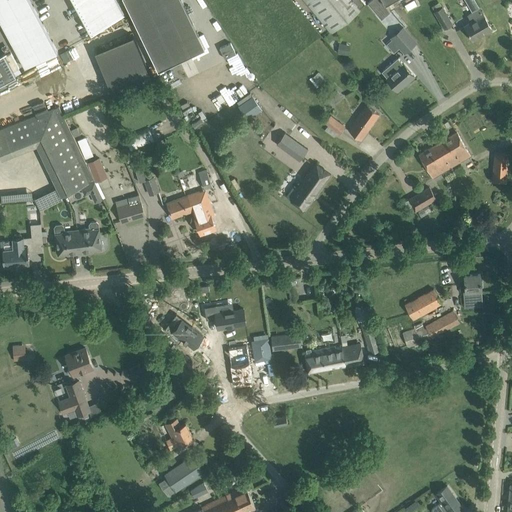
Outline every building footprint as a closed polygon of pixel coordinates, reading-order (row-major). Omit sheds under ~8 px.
[(0,0),(0,21),(25,68),(58,50),(52,40),(51,41),(45,32),(47,31),(43,23),(41,24),(37,16),(39,15),(33,5),(32,6),(28,0),(0,0)] [(76,0),(78,4),(76,5),(81,14),(83,13),(88,21),(86,22),(91,32),(124,14),(115,0),(76,0)] [(182,0),(124,0),(158,70),(205,48),(182,0)] [(304,0),(331,32),(360,9),(352,0),(304,0)] [(383,0),(370,0),(368,2),(382,18),(390,11),(385,3),(383,0)] [(442,7),(435,11),(444,28),(451,24),(442,7)] [(492,29),(480,8),(466,16),(470,22),(465,25),(473,40),(492,29)] [(416,42),(403,27),(396,33),(391,37),(404,52),(416,42)] [(148,71),(134,36),(96,51),(110,86),(148,71)] [(219,47),(231,72),(243,66),(232,41),(219,47)] [(4,53),(0,54),(0,84),(16,76),(4,53)] [(400,60),(398,57),(382,71),(387,77),(387,78),(398,90),(414,76),(403,63),(403,64),(400,60)] [(317,87),(326,80),(319,71),(309,78),(317,87)] [(333,105),(342,97),(337,91),(327,99),(333,105)] [(59,105),(0,128),(0,152),(3,159),(37,145),(61,196),(95,180),(59,105)] [(361,139),(379,114),(366,105),(348,130),(361,139)] [(79,126),(84,123),(83,120),(87,118),(86,116),(92,113),(89,107),(73,114),(79,126)] [(345,126),(331,115),(324,123),(328,125),(337,132),(339,133),(345,126)] [(149,127),(125,137),(131,152),(155,142),(149,127)] [(438,142),(419,153),(422,158),(433,177),(452,167),(471,155),(457,131),(438,142)] [(285,132),(277,143),(300,160),(308,149),(285,132)] [(495,151),(494,160),(493,181),(506,182),(508,152),(495,151)] [(96,182),(108,176),(100,157),(87,162),(96,182)] [(294,184),(286,196),(306,210),(314,198),(313,198),(331,174),(315,162),(298,187),(297,186),(294,184)] [(199,171),(200,175),(205,188),(219,183),(213,166),(199,171)] [(143,167),(135,170),(139,182),(144,180),(149,195),(160,191),(154,176),(147,178),(143,167)] [(82,187),(85,195),(90,193),(95,203),(103,199),(95,181),(82,187)] [(415,210),(436,198),(429,187),(409,199),(415,210)] [(199,191),(167,202),(169,208),(172,217),(193,210),(199,208),(204,206),(199,191)] [(119,213),(122,223),(145,215),(142,206),(139,195),(128,198),(129,202),(117,206),(119,213)] [(200,232),(216,227),(211,214),(202,217),(199,208),(193,210),(196,219),(200,232)] [(91,222),(89,224),(90,228),(77,229),(80,253),(87,252),(87,251),(101,249),(101,247),(102,246),(103,244),(103,243),(102,241),(101,240),(98,223),(97,221),(91,222)] [(31,224),(33,240),(42,239),(42,237),(42,232),(41,224),(31,224)] [(57,253),(58,255),(72,253),(72,254),(80,253),(77,229),(64,231),(64,226),(62,224),(56,225),(55,227),(57,246),(56,247),(55,249),(56,250),(56,252),(57,253)] [(4,264),(4,265),(13,265),(13,267),(21,266),(21,264),(30,263),(28,244),(24,244),(24,241),(24,236),(21,236),(21,234),(16,235),(15,235),(15,236),(12,237),(13,239),(13,250),(3,251),(4,254),(3,254),(3,255),(4,264)] [(464,275),(465,285),(466,292),(473,291),(474,300),(482,299),(481,290),(482,290),(480,274),(464,275)] [(438,297),(434,288),(405,304),(410,312),(414,319),(442,303),(438,297)] [(186,289),(162,291),(163,303),(187,302),(186,289)] [(297,290),(288,291),(290,301),(299,300),(297,290)] [(218,306),(205,308),(207,318),(217,317),(219,327),(247,323),(244,308),(219,312),(218,306)] [(361,323),(370,352),(380,349),(366,309),(355,312),(357,320),(360,319),(361,323)] [(424,327),(422,322),(414,325),(414,327),(402,332),(407,346),(431,337),(460,322),(453,310),(425,325),(426,326),(424,327)] [(169,322),(165,328),(178,343),(182,338),(193,347),(203,334),(182,317),(175,326),(169,322)] [(273,347),(283,346),(304,344),(302,333),(272,337),(273,347)] [(340,334),(342,345),(342,346),(346,365),(364,362),(360,342),(348,344),(346,333),(340,334)] [(267,334),(252,337),(255,357),(271,354),(267,334)] [(247,344),(228,347),(231,365),(230,365),(233,385),(253,382),(247,344)] [(342,345),(305,352),(309,372),(346,365),(342,346),(342,345)] [(14,360),(26,359),(25,347),(13,348),(14,360)] [(93,367),(85,347),(66,354),(74,375),(93,367)] [(70,396),(58,400),(63,413),(74,409),(77,415),(89,411),(91,410),(89,404),(80,379),(66,384),(70,396)] [(288,423),(286,415),(273,417),(274,425),(288,423)] [(168,422),(165,424),(171,436),(166,439),(171,449),(193,438),(186,423),(180,426),(177,418),(168,422)] [(170,480),(161,485),(168,495),(196,476),(204,471),(193,454),(185,460),(165,473),(168,477),(170,480)] [(204,481),(198,485),(201,494),(208,491),(204,481)] [(442,501),(432,509),(434,511),(442,511),(447,509),(449,511),(464,511),(465,511),(453,493),(447,485),(435,493),(441,501),(442,501)] [(202,506),(203,508),(194,511),(244,511),(255,507),(245,486),(233,492),(202,506)]
